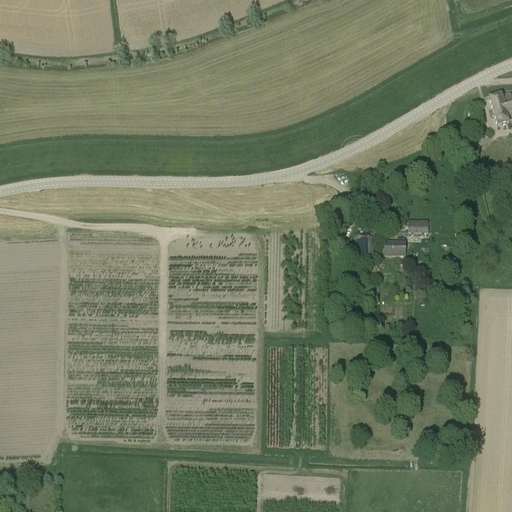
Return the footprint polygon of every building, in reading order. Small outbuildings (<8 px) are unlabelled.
[(508,124),(511,123),(511,94),(501,97),(500,96),(488,99),(496,129),(508,125),(508,124)] [(407,222),(407,236),(427,236),(428,223),(407,222)] [(354,238),(355,264),(373,264),(373,238),(354,238)] [(384,244),(384,258),(404,258),(405,245),(384,244)] [(373,266),(367,275),(374,279),(379,270),(373,266)]
